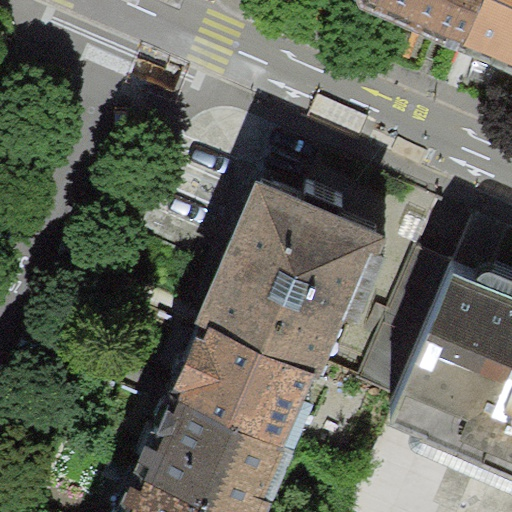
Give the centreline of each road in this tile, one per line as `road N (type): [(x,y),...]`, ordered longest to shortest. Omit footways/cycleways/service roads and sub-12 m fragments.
road 1 (secondary): [(511,168),(140,7)]
road 2 (residential): [(140,7),(0,331)]
